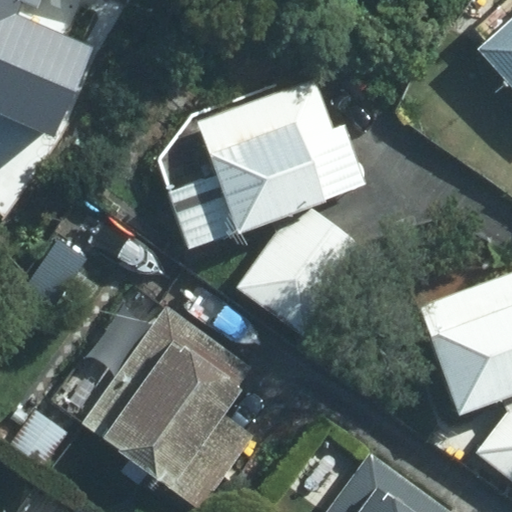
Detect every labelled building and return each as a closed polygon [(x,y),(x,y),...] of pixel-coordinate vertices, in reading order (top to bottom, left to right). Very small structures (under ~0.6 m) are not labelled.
[(0,0),(0,23),(8,0),(0,0)] [(511,8),(462,54),(511,108),(511,8)] [(309,70),(175,117),(196,176),(154,191),(176,255),(271,222),(224,289),(293,337),(351,254),(297,215),(367,191),(341,118),(328,123),(309,70)] [(0,209),(17,189),(0,175),(0,209)] [(511,268),(402,309),(444,424),(501,403),(465,453),(511,485),(511,268)] [(154,491),(242,371),(152,307),(65,427),(154,491)] [(426,511),(358,463),(322,511),(426,511)]
